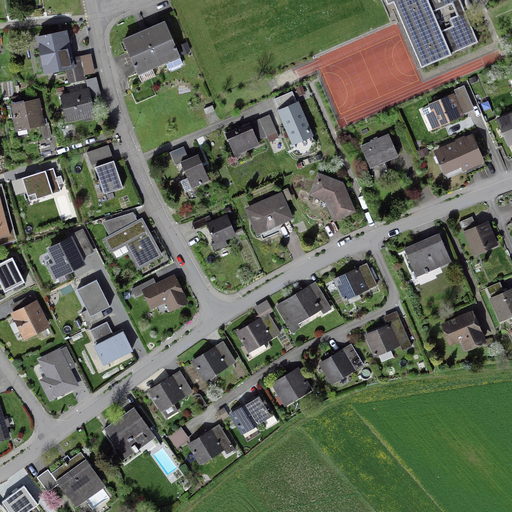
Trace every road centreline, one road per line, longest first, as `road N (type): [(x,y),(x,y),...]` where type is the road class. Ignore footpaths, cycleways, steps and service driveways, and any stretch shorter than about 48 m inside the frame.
road 1 (track): [(185,511),(292,424),(332,402),(511,367)]
road 2 (residential): [(217,320),(127,146),(92,15)]
road 3 (residential): [(217,320),(335,253),(511,183)]
road 4 (residential): [(55,436),(217,320)]
